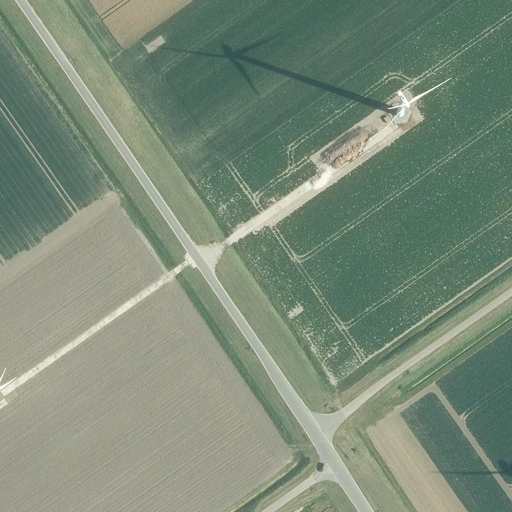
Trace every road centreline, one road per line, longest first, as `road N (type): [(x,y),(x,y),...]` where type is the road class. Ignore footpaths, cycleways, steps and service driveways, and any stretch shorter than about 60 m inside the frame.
road 1 (unclassified): [(317,434),(13,0)]
road 2 (residential): [(317,434),(511,288)]
